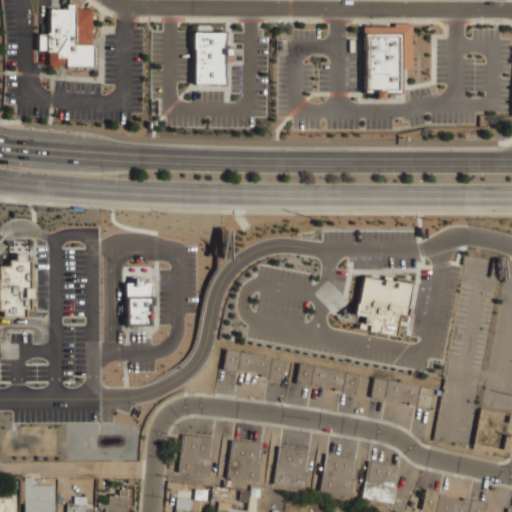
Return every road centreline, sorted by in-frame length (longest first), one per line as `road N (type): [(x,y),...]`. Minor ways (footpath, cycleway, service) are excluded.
road 1 (secondary): [(511,162),(227,161),(0,145)]
road 2 (secondary): [(0,181),(230,196),(511,196)]
road 3 (residential): [(108,399),(152,393),(196,367),(221,286),(261,250),(422,249),(462,237),(511,245)]
road 4 (residential): [(111,0),(511,9)]
road 5 (residential): [(212,407),(365,429),(427,461),(511,479)]
road 6 (residential): [(212,407),(188,405),(161,424),(153,511)]
